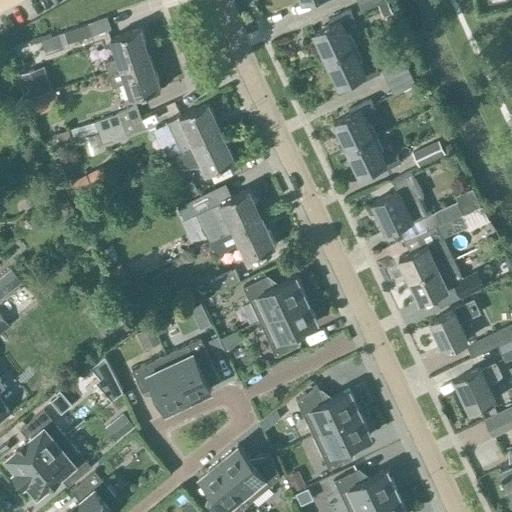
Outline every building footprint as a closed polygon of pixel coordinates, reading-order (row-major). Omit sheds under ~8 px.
[(357,0),(361,9),(383,1),(383,0),(357,0)] [(314,31),(326,58),(352,46),(342,25),(356,18),(351,8),(329,19),(331,23),(314,31)] [(108,16),(88,23),(93,35),(112,28),(108,16)] [(68,43),(93,35),(88,23),(41,39),(46,54),(69,46),(68,43)] [(105,63),(108,72),(147,59),(143,45),(146,43),(141,27),(110,37),(118,59),(105,63)] [(326,58),(339,85),(357,77),(359,83),(381,72),(376,61),(362,68),(352,46),(326,58)] [(130,97),(161,86),(156,72),(152,73),(147,59),(108,72),(113,86),(125,82),(130,97)] [(395,92),(415,83),(404,59),(384,68),(395,92)] [(61,106),(55,90),(26,99),(32,116),(61,106)] [(334,120),(347,147),(373,136),(363,114),(376,108),(371,98),(349,108),(351,112),(334,120)] [(167,121),(181,148),(192,143),(219,132),(212,119),(216,117),(209,101),(179,115),(167,121)] [(119,112),(95,120),(98,130),(122,122),(119,112)] [(98,130),(102,141),(126,133),(122,122),(98,130)] [(68,130),(53,135),(57,145),(72,140),(68,130)] [(204,173),(235,158),(229,144),(225,146),(219,132),(192,143),(181,148),(167,155),(173,167),(200,166),(204,173)] [(347,147),(360,174),(377,166),(380,172),(401,162),(396,151),(383,157),(373,136),(347,147)] [(438,140),(412,151),(419,166),(445,154),(438,140)] [(450,142),(442,146),(446,153),(453,150),(450,142)] [(397,225),(404,239),(438,223),(462,212),(479,204),(472,188),(456,195),(458,199),(435,209),(436,210),(428,214),(419,195),(423,194),(412,170),(394,178),(399,190),(373,202),(386,230),(397,225)] [(170,207),(198,193),(194,184),(166,197),(170,207)] [(233,197),(198,213),(211,241),(234,230),(234,229),(259,218),(253,205),(256,203),(250,189),(233,197)] [(409,252),(399,256),(409,279),(436,267),(446,262),(454,259),(443,236),(467,224),(462,212),(438,223),(404,239),(409,252)] [(234,230),(211,241),(215,249),(222,251),(241,243),(248,257),(276,244),(269,230),(265,231),(259,218),(234,229),(234,230)] [(436,267),(409,279),(420,301),(450,287),(449,283),(456,280),(463,295),(483,285),(475,267),(461,274),(454,259),(446,262),(436,267)] [(0,298),(21,281),(10,267),(0,275),(0,298)] [(215,290),(238,279),(234,269),(211,280),(215,290)] [(243,285),(259,320),(306,298),(295,275),(272,286),(266,275),(243,285)] [(21,283),(0,300),(0,331),(8,325),(2,318),(31,294),(21,283)] [(444,346),(445,349),(468,339),(458,318),(478,309),(473,297),(451,308),(452,309),(431,319),(438,334),(435,336),(440,348),(444,346)] [(317,321),(306,298),(259,320),(276,354),(299,343),(293,332),(317,321)] [(200,301),(190,306),(196,320),(207,315),(200,301)] [(511,322),(485,335),(491,348),(511,337),(511,322)] [(217,335),(208,339),(215,355),(225,350),(217,335)] [(201,336),(166,352),(188,399),(211,388),(200,365),(212,359),(201,336)] [(166,410),(188,399),(166,352),(132,369),(143,392),(154,386),(166,410)] [(456,378),(471,410),(496,399),(489,385),(503,374),(497,360),(481,368),(480,367),(456,378)] [(82,374),(88,384),(108,371),(102,361),(82,374)] [(0,420),(11,411),(7,406),(0,397),(0,388),(6,383),(0,375),(0,420)] [(297,400),(313,433),(360,411),(349,389),(325,400),(317,383),(297,400)] [(511,404),(486,418),(494,434),(511,425),(511,404)] [(14,470),(19,476),(68,436),(44,407),(20,427),(29,438),(7,455),(17,468),(14,470)] [(124,411),(108,424),(120,438),(135,425),(124,411)] [(360,411),(313,433),(329,468),(352,457),(347,445),(370,434),(360,411)] [(92,465),(68,436),(19,476),(25,483),(28,480),(38,492),(59,474),(68,485),(92,465)] [(252,499),(281,476),(269,452),(255,464),(239,444),(219,460),(252,499)] [(511,493),(511,492),(511,448),(511,449),(511,450),(511,463),(500,468),(511,493)] [(213,511),(236,511),(252,499),(219,460),(200,476),(216,496),(206,504),(213,511)] [(334,478),(350,511),(352,511),(397,491),(386,468),(363,479),(357,468),(334,478)] [(103,511),(120,498),(95,469),(71,489),(80,499),(64,511),(103,511)] [(406,511),(397,491),(352,511),(406,511)]
